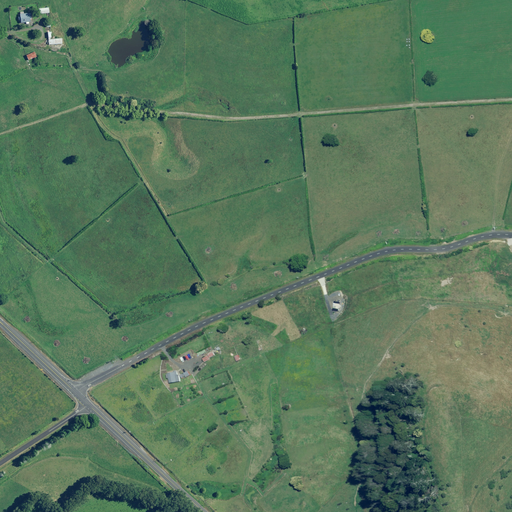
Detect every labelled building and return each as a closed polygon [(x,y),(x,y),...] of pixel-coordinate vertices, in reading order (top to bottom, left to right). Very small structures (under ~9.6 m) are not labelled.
[(30,19),(32,19),(32,13),(24,13),(23,12),(20,12),(20,23),(26,22),(26,24),(30,24),(30,19)] [(52,37),(52,32),(48,32),(49,45),(62,43),(62,38),(54,39),(54,37),(52,37)] [(36,57),(34,52),(26,56),(28,60),(36,57)] [(209,356),(208,357),(208,356),(204,358),(204,359),(206,362),(211,360),(211,358),(216,356),(214,352),(209,355),(209,356)] [(175,371),(175,373),(167,374),(168,378),(170,378),(171,383),(181,381),(180,373),(178,374),(178,371),(175,371)]
